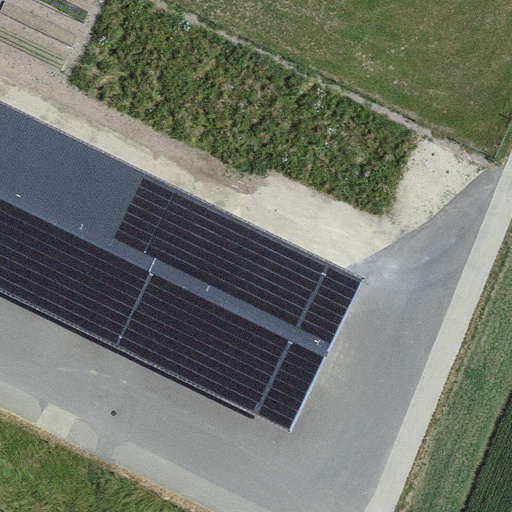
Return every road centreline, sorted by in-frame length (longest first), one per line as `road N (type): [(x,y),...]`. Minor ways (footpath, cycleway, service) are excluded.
road 1 (track): [(511,188),(382,511)]
road 2 (residential): [(228,511),(0,397)]
